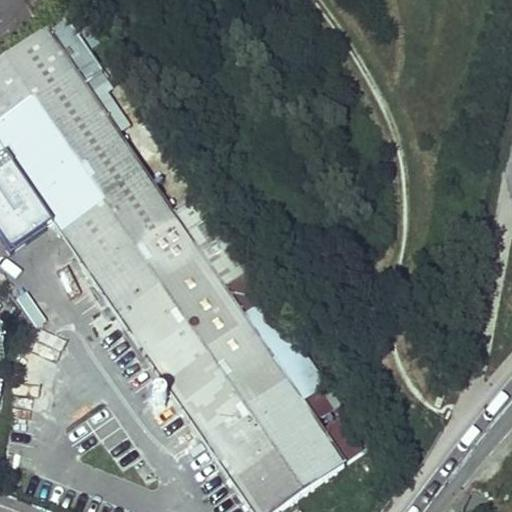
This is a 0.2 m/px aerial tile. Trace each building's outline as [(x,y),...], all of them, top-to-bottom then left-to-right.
[(68,21),(52,33),(94,94),(111,83),(68,21)] [(0,63),(0,162),(7,157),(252,511),(283,511),(351,466),(350,464),(327,430),(321,422),(249,317),(229,289),(179,216),(150,175),(140,160),(104,108),(94,94),(52,33),(50,29),(0,63)] [(125,94),(104,108),(140,160),(160,146),(125,94)] [(150,175),(179,216),(194,205),(175,178),(158,169),(150,175)] [(194,205),(179,216),(229,289),(255,271),(205,198),(194,205)] [(18,303),(35,327),(45,320),(28,296),(18,303)] [(270,302),(249,317),(321,422),(343,408),(270,302)] [(327,430),(350,464),(366,453),(343,419),(327,430)]
